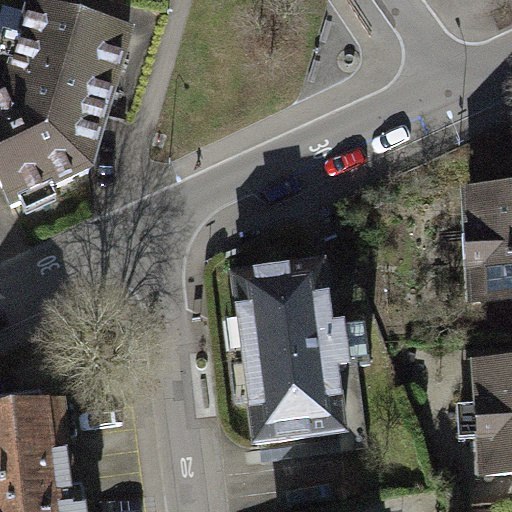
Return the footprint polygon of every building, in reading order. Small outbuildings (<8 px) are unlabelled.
[(0,100),(0,187),(6,206),(94,170),(130,41),(32,12),(8,97),(0,100)] [(511,197),(468,198),(475,299),(511,297),(511,197)] [(323,267),(234,279),(256,441),(340,430),(332,370),(371,365),(365,326),(336,330),(332,331),(323,267)] [(511,373),(483,374),(487,471),(511,469),(511,373)] [(74,511),(64,412),(0,418),(0,511),(74,511)]
